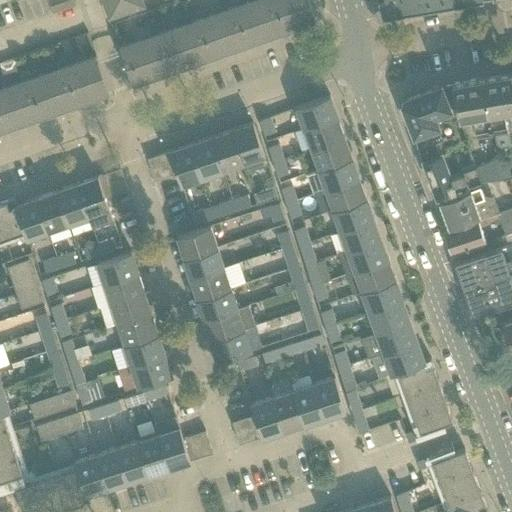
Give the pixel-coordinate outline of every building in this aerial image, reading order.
[(48,0),(52,12),(75,4),(74,0),(48,0)] [(102,0),(109,18),(136,8),(134,0),(102,0)] [(129,42),(119,46),(132,84),(315,20),(308,0),(265,0),(266,1),(240,10),(238,4),(236,0),(233,0),(225,3),(227,8),(229,14),(203,23),(201,17),(199,12),(198,12),(189,16),(191,21),(193,26),(167,35),(165,30),(163,24),(153,28),(155,33),(156,39),(131,48),(129,42)] [(378,0),(382,14),(463,0),(378,0)] [(0,130),(109,92),(95,54),(97,60),(69,70),(65,58),(55,62),(59,73),(33,82),(31,77),(30,77),(22,80),(20,81),(22,86),(0,93),(0,130)] [(28,70),(19,73),(22,80),(30,77),(28,70)] [(511,81),(510,73),(481,78),(490,134),(493,134),(494,133),(495,143),(499,146),(508,144),(506,131),(511,129),(511,81)] [(490,134),(481,78),(451,83),(457,118),(472,116),(475,137),(490,134)] [(405,99),(402,106),(421,158),(441,151),(442,152),(443,152),(447,150),(445,145),(461,139),(456,126),(453,119),(440,85),(405,99)] [(296,107),(303,127),(337,116),(329,95),(296,107)] [(270,116),(259,120),(264,135),(275,131),(270,116)] [(303,127),(311,148),(344,136),(337,116),(303,127)] [(252,122),(231,129),(243,162),(246,172),(267,165),(252,122)] [(231,129),(211,136),(222,169),(243,162),(231,129)] [(211,136),(190,143),(202,177),(222,169),(211,136)] [(311,148),(318,168),(351,156),(344,136),(311,148)] [(173,162),(176,173),(180,184),(202,177),(190,143),(169,151),(173,162)] [(269,147),(273,161),(283,158),(279,143),(269,147)] [(147,158),(151,170),(173,162),(169,151),(147,158)] [(441,151),(421,158),(436,197),(481,180),(476,167),(475,166),(451,175),(443,152),(442,152),(441,151)] [(318,168),(305,173),(312,193),(325,189),(358,177),(351,156),(318,168)] [(283,158),(273,161),(278,176),(288,173),(283,158)] [(496,158),(476,167),(481,180),(481,182),(501,179),(496,158)] [(154,181),(176,173),(173,162),(151,170),(154,181)] [(120,168),(98,175),(102,187),(124,179),(120,168)] [(102,187),(98,175),(76,183),(88,216),(91,226),(113,218),(106,198),(102,187)] [(325,189),(332,209),(365,197),(358,177),(325,189)] [(128,190),(124,179),(102,187),(106,198),(128,190)] [(76,183),(56,190),(68,223),(88,216),(76,183)] [(291,184),(281,188),(286,202),(296,199),(291,184)] [(438,201),(448,227),(481,216),(482,218),(495,213),(497,207),(494,197),(482,196),(478,186),(438,201)] [(260,191),(263,201),(277,197),(274,187),(260,191)] [(56,190),(36,197),(47,230),(68,223),(56,190)] [(247,194),(232,199),(236,210),(251,205),(247,194)] [(36,197),(15,204),(27,237),(47,230),(36,197)] [(332,209),(340,229),(373,218),(365,197),(332,209)] [(0,239),(4,238),(24,231),(15,204),(13,198),(0,202),(0,239)] [(236,210),(232,199),(211,206),(215,216),(236,210)] [(296,199),(286,202),(291,217),(301,214),(296,199)] [(279,203),(259,209),(262,218),(272,215),(274,221),(284,218),(279,203)] [(206,208),(190,213),(194,223),(209,218),(206,208)] [(511,209),(498,214),(505,234),(511,231),(511,209)] [(481,216),(448,227),(443,229),(451,253),(485,242),(477,219),(480,218),(482,218),(481,216)] [(340,229),(347,250),(380,238),(373,218),(340,229)] [(176,236),(183,257),(216,246),(210,225),(176,236)] [(296,229),(295,230),(299,244),(300,243),(304,242),(309,240),(305,228),(305,226),(296,229)] [(278,234),(282,248),(292,244),(288,231),(278,234)] [(113,238),(98,243),(101,254),(116,249),(113,238)] [(380,238),(347,250),(354,270),(387,259),(380,238)] [(300,243),(299,244),(304,259),(305,258),(307,258),(314,256),(309,240),(304,242),(300,243)] [(101,254),(98,243),(83,248),(86,259),(101,254)] [(292,244),(282,248),(286,262),(296,259),(292,244)] [(216,246),(183,257),(190,277),(223,267),(216,246)] [(485,251),(454,261),(463,288),(511,272),(509,267),(511,266),(511,260),(507,261),(502,246),(485,252),(485,251)] [(97,261),(104,282),(138,272),(131,250),(97,261)] [(72,251),(56,256),(57,258),(60,266),(75,261),(73,253),(72,251)] [(56,256),(42,261),(46,271),(60,266),(57,258),(56,256)] [(387,259),(354,270),(361,291),(394,279),(387,259)] [(7,267),(18,297),(32,292),(36,302),(41,300),(27,260),(7,267)] [(223,267),(190,277),(196,298),(230,287),(246,282),(239,261),(223,267)] [(319,270),(308,273),(312,285),(323,282),(319,270)] [(104,282),(111,303),(144,292),(138,272),(104,282)] [(293,281),(281,284),(283,293),(295,289),(305,286),(301,272),(291,276),(293,281)] [(511,274),(511,272),(463,288),(471,313),(472,314),(511,302),(511,274)] [(53,276),(42,279),(47,295),(57,291),(53,276)] [(361,291),(368,311),(402,299),(394,279),(361,291)] [(323,282),(312,285),(317,300),(327,297),(323,282)] [(305,286),(295,289),(300,303),(310,300),(305,286)] [(196,298),(203,319),(236,308),(230,287),(196,298)] [(32,292),(18,297),(22,307),(36,302),(32,292)] [(111,303),(118,323),(151,313),(144,292),(111,303)] [(368,311),(376,332),(409,320),(402,299),(368,311)] [(61,303),(51,307),(56,321),(64,318),(66,318),(61,303)] [(221,313),(203,319),(210,339),(243,328),(255,325),(248,304),(236,308),(221,313)] [(312,306),(301,310),(308,331),(319,327),(312,306)] [(332,309),(322,312),(326,326),(336,323),(332,309)] [(511,310),(511,311),(511,317),(500,322),(511,351),(511,350),(511,310)] [(46,313),(35,316),(40,330),(50,327),(46,313)] [(118,323),(124,344),(158,333),(151,313),(118,323)] [(64,318),(56,321),(61,336),(70,333),(66,318),(64,318)] [(376,332),(383,352),(416,340),(409,320),(376,332)] [(336,323),(326,326),(331,341),(341,338),(336,323)] [(50,327),(40,330),(45,348),(56,344),(50,327)] [(243,328),(210,339),(217,361),(250,350),(243,328)] [(125,345),(111,350),(117,369),(164,354),(158,333),(124,344),(125,345)] [(320,334),(299,341),(302,350),(323,343),(320,334)] [(71,338),(62,341),(69,362),(78,359),(71,338)] [(383,352),(371,356),(379,378),(390,373),(391,374),(397,371),(397,370),(423,361),(423,360),(416,340),(383,352)] [(299,341),(279,347),(282,356),(302,350),(299,341)] [(279,347),(263,352),(266,361),(282,356),(279,347)] [(345,350),(335,354),(339,368),(349,364),(345,350)] [(164,354),(117,369),(124,390),(163,377),(171,375),(164,354)] [(236,361),(239,371),(256,365),(253,355),(236,361)] [(49,360),(53,372),(64,368),(60,356),(49,360)] [(452,420),(430,357),(423,360),(423,361),(397,370),(397,371),(404,390),(399,392),(399,393),(404,391),(417,425),(412,427),(412,428),(417,426),(418,429),(404,433),(407,442),(445,429),(443,423),(452,420)] [(78,359),(69,362),(76,382),(84,380),(78,359)] [(11,363),(0,366),(2,371),(12,368),(11,363)] [(349,364),(339,368),(344,383),(354,380),(349,364)] [(64,368),(53,372),(58,386),(68,383),(64,368)] [(334,376),(313,383),(324,416),(345,410),(334,376)] [(84,380),(76,382),(82,403),(91,401),(84,380)] [(313,383),(292,390),(303,423),(324,416),(313,383)] [(165,384),(144,391),(147,400),(168,393),(165,384)] [(2,388),(0,388),(0,411),(2,411),(9,409),(2,388)] [(355,389),(347,392),(359,432),(367,429),(355,389)] [(70,390),(30,404),(35,418),(75,404),(70,390)] [(292,390),(272,396),(283,430),(303,423),(292,390)] [(147,400),(144,391),(123,397),(126,406),(147,400)] [(254,414),(257,425),(261,437),(283,430),(272,396),(250,403),(254,414)] [(117,399),(102,404),(106,415),(121,410),(117,399)] [(102,404),(89,409),(92,419),(106,415),(102,404)] [(2,411),(0,411),(0,486),(13,482),(22,511),(51,511),(88,500),(75,460),(74,461),(76,467),(36,480),(34,472),(30,470),(22,473),(2,411)] [(77,413),(67,416),(72,430),(82,426),(77,413)] [(231,421),(235,433),(257,425),(254,414),(231,421)] [(67,416),(38,426),(42,440),(72,430),(67,416)] [(257,425),(235,433),(238,444),(261,437),(257,425)] [(179,427),(158,433),(169,467),(190,460),(186,449),(183,437),(179,427)] [(205,430),(183,437),(186,449),(209,441),(205,430)] [(158,433),(137,440),(148,473),(169,467),(158,433)] [(137,440),(116,447),(127,480),(148,473),(137,440)] [(212,453),(209,441),(186,449),(190,460),(212,453)] [(446,502),(449,511),(483,511),(488,511),(464,448),(455,451),(453,446),(416,461),(419,469),(432,464),(439,481),(434,483),(434,484),(439,482),(446,501),(441,503),(441,504),(446,502)] [(116,447),(96,454),(106,487),(127,480),(116,447)] [(96,454),(75,460),(88,500),(89,500),(87,493),(106,487),(96,454)] [(412,511),(406,491),(396,494),(401,511),(412,511)] [(395,511),(390,496),(369,502),(371,511),(395,511)] [(371,511),(369,502),(348,509),(349,511),(371,511)]
